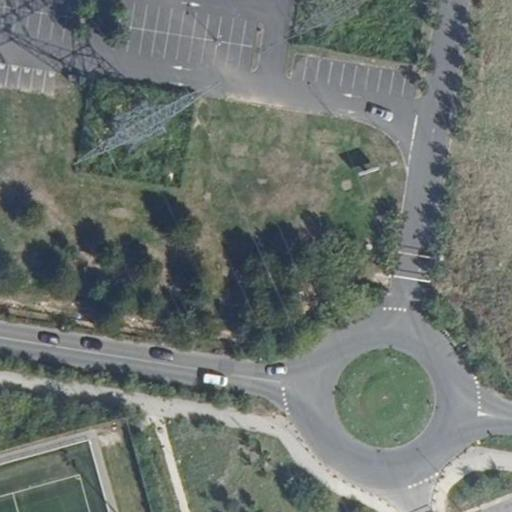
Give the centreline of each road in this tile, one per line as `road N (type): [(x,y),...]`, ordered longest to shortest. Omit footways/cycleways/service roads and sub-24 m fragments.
road 1 (unclassified): [(0,339),(316,391)]
road 2 (unclassified): [(316,391),(324,439),(361,471),(385,476),(439,456),(461,411)]
road 3 (unclassified): [(461,411),(452,367),(438,349),(397,330),(375,331),(336,352),(316,391)]
